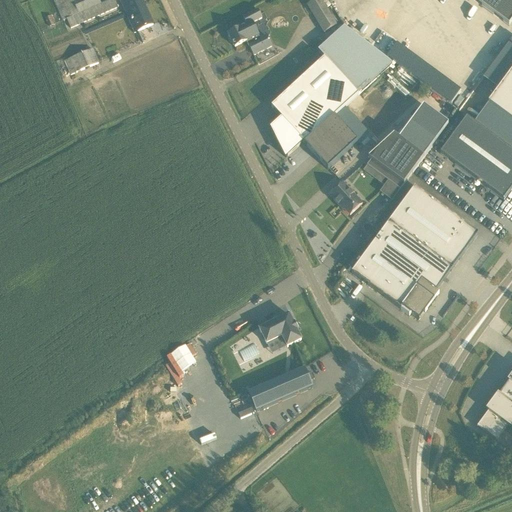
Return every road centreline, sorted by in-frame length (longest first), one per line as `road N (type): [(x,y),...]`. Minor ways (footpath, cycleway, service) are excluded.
road 1 (unclassified): [(371,366),(334,329),(174,0)]
road 2 (unclassified): [(211,511),(371,366)]
